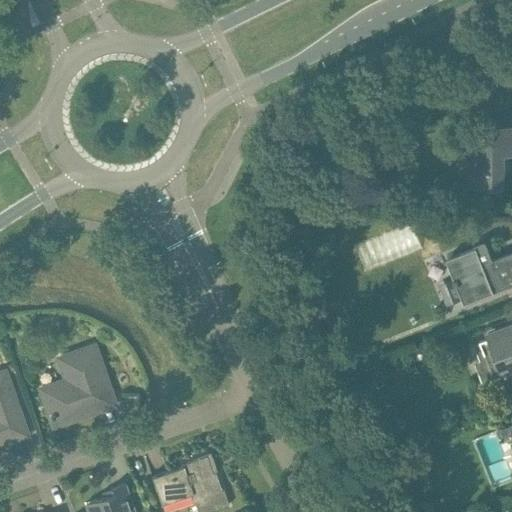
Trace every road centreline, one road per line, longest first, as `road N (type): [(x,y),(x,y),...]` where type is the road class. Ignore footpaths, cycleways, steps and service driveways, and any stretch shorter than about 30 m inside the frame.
road 1 (residential): [(0,486),(256,396)]
road 2 (secondary): [(192,122),(411,0)]
road 3 (unclassified): [(318,511),(256,396)]
road 4 (secondary): [(274,0),(157,51)]
road 5 (unclassified): [(128,183),(207,283)]
road 6 (unclassified): [(207,283),(172,162)]
road 7 (unclassified): [(256,396),(207,283)]
